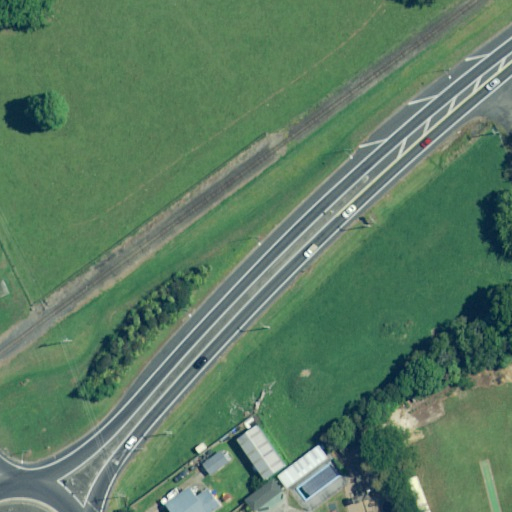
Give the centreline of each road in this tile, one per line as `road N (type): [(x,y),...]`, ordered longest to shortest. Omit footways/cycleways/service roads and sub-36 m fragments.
road 1 (primary): [(37,485),(120,417),(355,173),(408,146)]
road 2 (primary): [(408,146),(150,413),(112,463),(89,511)]
road 3 (primary): [(511,57),(408,146)]
